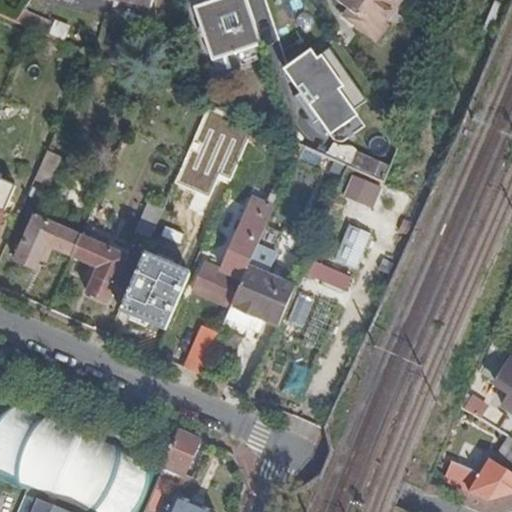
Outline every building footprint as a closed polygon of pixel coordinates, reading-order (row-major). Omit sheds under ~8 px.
[(152,0),(113,0),(150,10),(152,0)] [(212,59),(261,43),(246,0),(214,0),(195,7),(212,59)] [(383,22),(400,0),(333,0),(357,18),(352,24),(375,42),(388,26),(383,22)] [(360,91),(332,50),(312,63),(316,70),(295,83),(326,130),(356,110),(350,100),(360,91)] [(295,160),(301,147),(294,144),(255,126),(249,140),(295,160)] [(343,181),(349,168),(301,147),(295,160),(343,181)] [(49,152),(36,179),(51,185),(62,158),(49,152)] [(350,168),(370,177),(377,163),(357,154),(349,168),(350,168)] [(223,306),(231,307),(249,266),(279,198),(271,194),(266,205),(254,200),(222,273),(202,265),(191,293),(223,306)] [(151,240),(164,211),(148,205),(136,233),(151,240)] [(72,257),(81,238),(36,218),(16,262),(35,270),(47,245),(72,257)] [(127,258),(81,238),(72,257),(98,268),(88,293),(108,302),(127,258)] [(150,323),(166,331),(191,275),(174,267),(174,266),(157,258),(156,259),(145,254),(120,310),(132,315),(131,317),(149,325),(150,323)] [(231,307),(263,321),(279,286),(266,280),(268,275),(249,266),(231,307)] [(275,326),(279,324),(293,292),(279,286),(263,321),(275,326)] [(259,332),(263,321),(231,307),(226,318),(259,332)] [(184,369),(200,376),(217,339),(200,331),(184,369)] [(511,358),(499,377),(511,386),(511,393),(511,394),(504,406),(511,411),(511,358)] [(496,382),(511,394),(511,393),(511,386),(499,377),(496,382)] [(0,481),(70,511),(141,511),(163,463),(9,396),(0,415),(0,481)] [(193,458),(200,442),(191,438),(178,432),(165,464),(164,467),(180,474),(188,456),(193,458)] [(452,469),(447,483),(487,501),(511,493),(511,474),(490,460),(477,481),(452,469)] [(156,511),(161,500),(151,496),(144,511),(156,511)] [(209,511),(176,497),(169,511),(209,511)] [(63,511),(38,501),(33,511),(63,511)]
